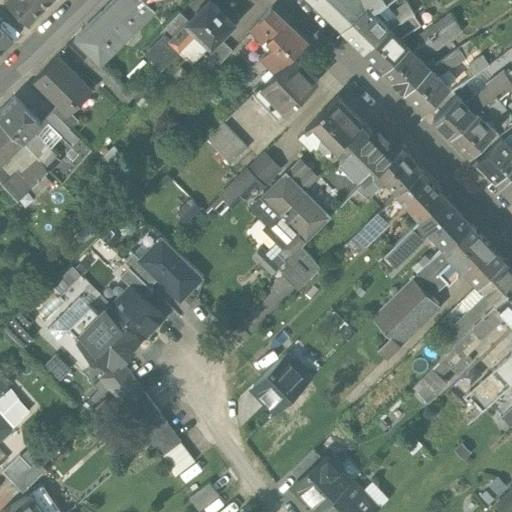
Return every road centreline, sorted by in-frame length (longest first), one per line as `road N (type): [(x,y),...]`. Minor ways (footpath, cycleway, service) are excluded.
road 1 (residential): [(279,0),(447,162),(511,240)]
road 2 (residential): [(276,511),(230,451),(193,360)]
